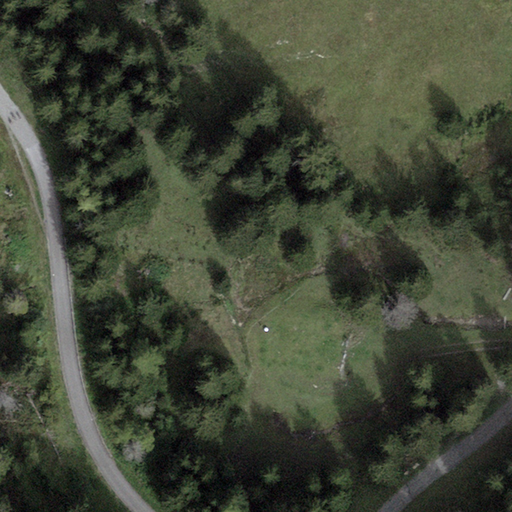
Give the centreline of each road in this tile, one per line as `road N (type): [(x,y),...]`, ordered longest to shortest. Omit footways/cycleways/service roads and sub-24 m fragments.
road 1 (track): [(0,94),(46,168),(95,427),(129,489),(156,511)]
road 2 (track): [(511,403),(392,511)]
